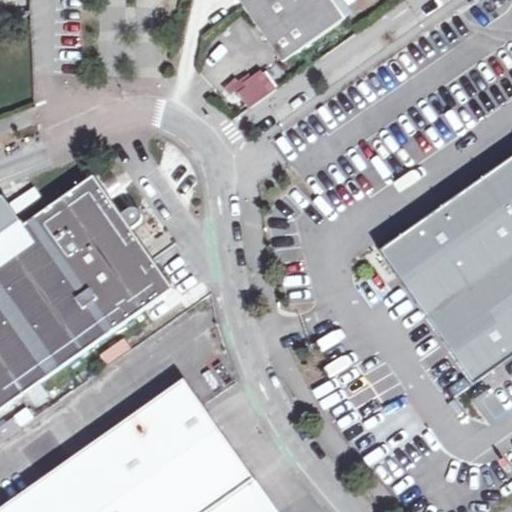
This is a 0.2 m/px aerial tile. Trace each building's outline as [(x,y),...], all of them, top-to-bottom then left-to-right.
[(0,0),(0,16),(9,15),(8,0),(0,0)] [(332,0),(254,0),(246,6),(283,61),(345,17),(332,0)] [(247,113),(278,90),(262,68),(231,91),(247,113)] [(511,156),(479,180),(462,192),(463,194),(496,238),(511,260),(511,156)] [(125,209),(121,209),(120,209),(118,210),(113,213),(91,181),(0,243),(0,407),(166,292),(126,234),(133,230),(133,228),(134,227),(135,225),(136,221),(135,218),(134,215),(133,213),(131,212),(129,210),(126,209),(125,209)] [(15,212),(40,203),(36,192),(11,201),(15,212)] [(462,192),(379,251),(473,384),(511,356),(511,260),(496,238),(463,194),(462,192)] [(0,201),(0,243),(20,229),(1,201),(0,201)] [(101,356),(108,367),(131,351),(124,341),(101,356)] [(0,511),(267,511),(178,383),(113,427),(0,506),(0,511)]
